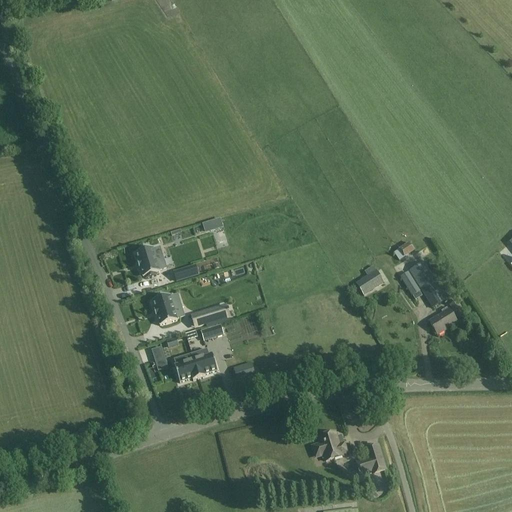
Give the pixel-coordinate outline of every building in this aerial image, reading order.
[(399,262),(414,252),(409,243),(394,253),(399,262)] [(143,277),(143,278),(145,278),(146,280),(156,276),(155,274),(160,273),(160,272),(159,271),(166,269),(163,258),(156,260),(153,249),(135,254),(136,255),(139,263),(137,264),(139,269),(140,269),(143,277)] [(446,298),(424,262),(409,272),(432,310),(447,301),(447,300),(449,299),(448,296),(446,298)] [(106,273),(119,310),(140,303),(127,265),(106,273)] [(195,267),(184,270),(174,273),(177,282),(187,279),(198,276),(195,267)] [(364,297),(384,284),(373,267),(364,272),(368,277),(356,285),(364,297)] [(420,292),(408,273),(400,278),(412,297),(420,292)] [(156,317),(157,316),(160,326),(160,327),(178,321),(177,321),(177,320),(184,318),(179,303),(172,305),(170,297),(170,296),(152,302),(153,302),(156,312),(154,312),(156,317)] [(449,306),(458,320),(466,315),(457,301),(449,306)] [(193,318),(197,329),(221,322),(217,311),(193,318)] [(457,324),(449,311),(429,323),(437,336),(457,324)] [(201,332),(204,342),(223,336),(220,326),(201,332)] [(176,340),(167,343),(169,349),(178,346),(176,340)] [(217,372),(212,355),(209,356),(207,350),(191,355),(199,380),(205,378),(205,376),(217,372)] [(192,380),(193,382),(199,380),(191,355),(179,359),(181,365),(175,367),(175,366),(174,367),(180,384),(180,383),(192,380)] [(165,360),(155,363),(158,372),(168,369),(165,360)] [(238,384),(255,378),(251,364),(234,369),(238,384)] [(341,437),(336,438),(334,432),(318,438),(320,444),(312,447),(314,454),(316,455),(323,453),(325,462),(334,459),(333,457),(346,453),(344,444),(343,444),(341,437)] [(378,446),(364,450),(367,459),(356,463),(360,476),(385,469),(378,446)]
